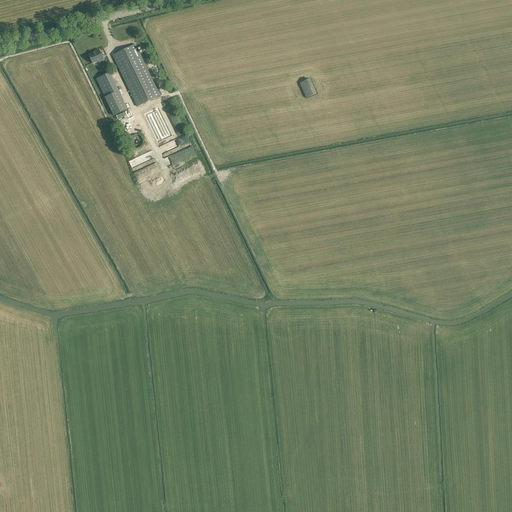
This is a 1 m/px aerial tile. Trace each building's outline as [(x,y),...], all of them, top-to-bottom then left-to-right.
[(136,44),(112,55),(137,107),(160,96),(136,44)] [(93,53),(89,55),(93,63),(98,61),(99,62),(104,60),(99,49),(93,52),(93,53)] [(96,79),(105,98),(113,116),(128,109),(119,91),(110,72),(96,79)] [(310,79),(300,83),(306,98),(317,94),(310,79)] [(177,118),(172,121),(177,134),(183,131),(177,118)] [(135,148),(136,148),(137,148),(139,148),(140,147),(141,147),(141,146),(142,145),(143,144),(143,143),(143,141),(143,140),(143,139),(142,138),(141,137),(141,136),(140,135),(139,135),(137,135),(136,135),(135,135),(134,135),(133,135),(132,136),(131,137),(130,138),(130,139),(130,140),(129,141),(130,143),(130,144),(130,145),(131,146),(132,147),(133,147),(134,148),(135,148)] [(167,151),(176,149),(174,142),(165,144),(167,151)] [(192,146),(165,158),(168,166),(196,154),(192,146)] [(133,168),(142,164),(139,157),(130,161),(133,168)]
